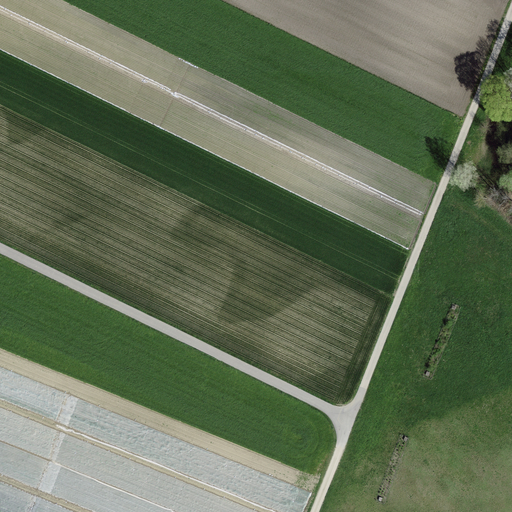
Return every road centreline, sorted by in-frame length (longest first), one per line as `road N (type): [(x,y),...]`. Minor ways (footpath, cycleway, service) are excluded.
road 1 (track): [(353,418),(511,7)]
road 2 (track): [(353,418),(0,246)]
